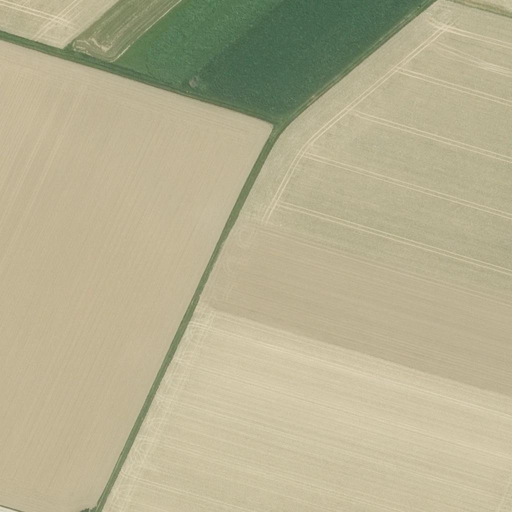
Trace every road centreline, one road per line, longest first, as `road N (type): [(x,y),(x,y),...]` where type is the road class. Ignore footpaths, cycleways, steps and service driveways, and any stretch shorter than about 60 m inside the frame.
road 1 (track): [(433,0),(277,127),(99,511)]
road 2 (track): [(277,127),(0,46)]
